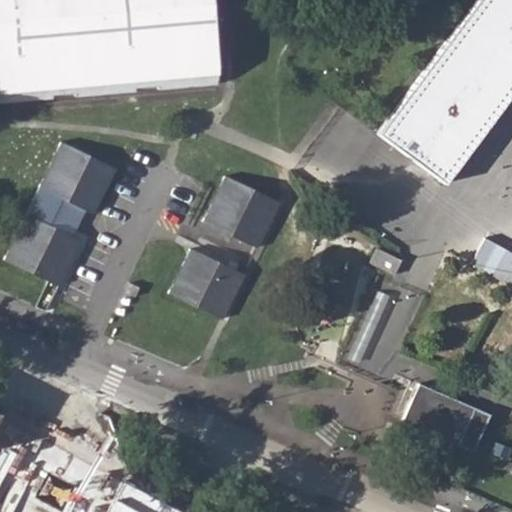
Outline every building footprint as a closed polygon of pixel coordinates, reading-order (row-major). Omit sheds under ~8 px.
[(0,0),(0,101),(50,97),(50,93),(74,91),(75,95),(133,90),(132,85),(156,83),(156,87),(220,82),(215,0),(0,0)] [(511,0),(477,0),(447,40),(376,133),(448,185),(511,101),(511,0)] [(59,143),(26,210),(76,234),(111,168),(59,143)] [(222,177),(202,220),(254,244),(275,202),(222,177)] [(23,215),(3,258),(55,283),(76,241),(23,215)] [(511,248),(487,234),(471,261),(511,284),(511,248)] [(187,249),(167,291),(219,316),(230,295),(240,274),(187,249)] [(376,250),(370,263),(381,268),(394,275),(400,262),(376,250)] [(472,450),(488,414),(419,384),(403,420),(472,450)] [(102,496),(103,447),(42,445),(40,494),(102,496)] [(176,511),(120,482),(105,511),(176,511)]
